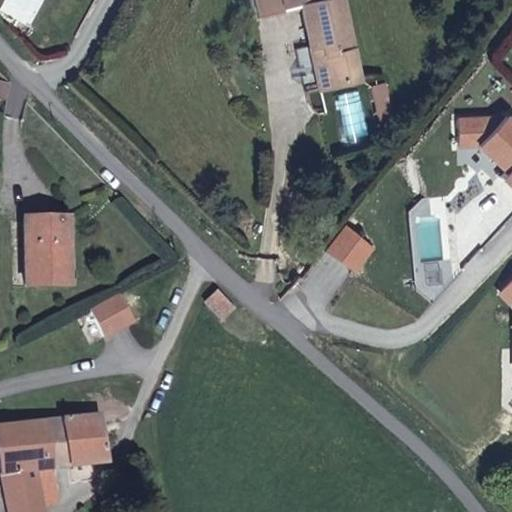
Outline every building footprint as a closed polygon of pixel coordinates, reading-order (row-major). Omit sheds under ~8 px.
[(254,0),(259,19),(282,14),(281,9),(300,4),(309,45),(323,42),(332,85),(360,79),(342,0),(254,0)] [(323,42),(309,45),(319,88),(332,85),(323,42)] [(0,97),(6,99),(10,84),(0,81),(0,97)] [(379,131),(394,128),(384,81),(369,84),(379,131)] [(511,184),(511,119),(505,113),(495,124),(486,115),(457,116),(458,142),(478,141),(506,169),(501,174),(511,184)] [(27,285),(71,284),(69,218),(25,220),(27,285)] [(374,248),(347,226),(328,249),(355,271),(374,248)] [(511,279),(499,292),(511,304),(511,279)] [(234,309),(215,292),(206,302),(224,319),(234,309)] [(120,296),(89,313),(104,339),(134,321),(120,296)] [(0,472),(39,468),(56,466),(69,465),(79,464),(105,461),(101,417),(0,427),(0,472)] [(56,466),(39,468),(43,507),(59,500),(56,466)] [(43,511),(43,507),(39,468),(0,472),(0,480),(3,511),(43,511)]
